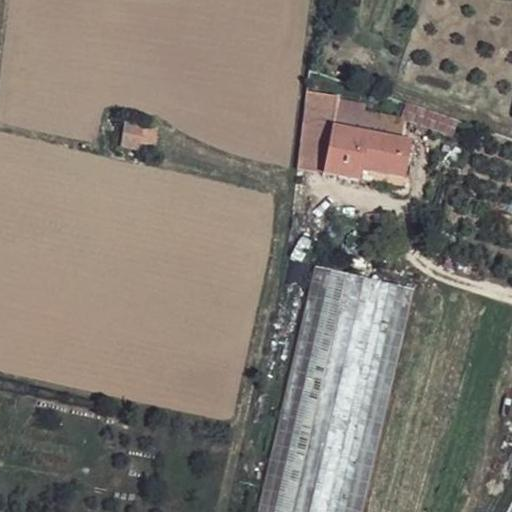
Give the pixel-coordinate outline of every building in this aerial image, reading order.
[(365,94),(335,90),(331,118),(401,128),(403,107),(364,100),(365,94)] [(401,128),(331,118),(325,166),(363,169),(364,160),(407,165),(411,130),(401,128)] [(146,128),(125,124),(122,148),(142,151),(144,145),(146,128)] [(156,130),(146,128),(144,145),(154,147),(156,130)] [(407,165),(364,160),(363,169),(405,176),(407,165)] [(435,219),(414,213),(404,240),(429,247),(435,219)] [(411,300),(312,275),(256,511),(361,511),(381,432),(411,300)]
